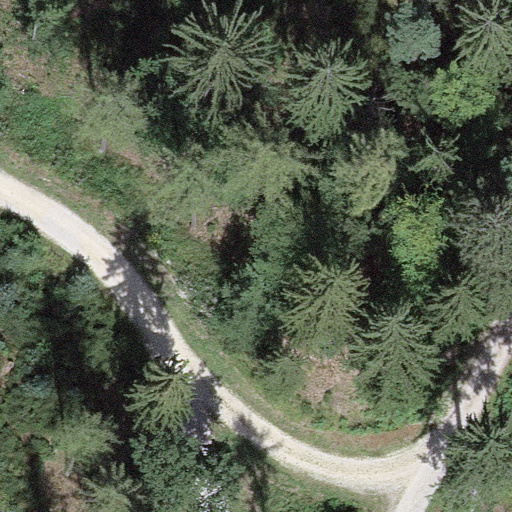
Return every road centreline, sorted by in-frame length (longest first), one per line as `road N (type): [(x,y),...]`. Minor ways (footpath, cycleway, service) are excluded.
road 1 (track): [(0,92),(13,94),(145,273),(204,401),(227,511)]
road 2 (track): [(179,346),(308,419),(431,441)]
road 3 (track): [(511,294),(392,511)]
